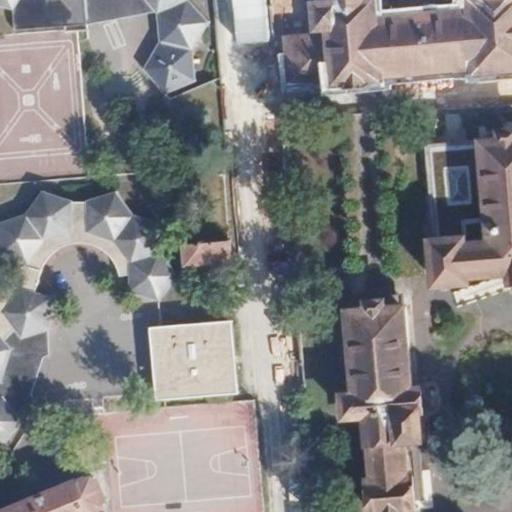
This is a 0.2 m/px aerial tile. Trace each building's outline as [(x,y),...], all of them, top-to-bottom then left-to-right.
[(0,0),(0,6),(12,9),(17,0),(78,0),(79,0),(137,0),(153,16),(179,5),(178,0),(0,0)] [(382,0),(320,0),(323,32),(296,34),(300,77),(344,74),(345,80),(393,76),(392,71),(474,64),(475,69),(486,68),(511,66),(511,0),(458,0),(383,6),(382,0)] [(496,128),(480,129),(489,228),(464,229),(463,225),(429,228),(433,278),(467,275),(467,270),(506,266),(508,279),(511,278),(511,119),(495,120),(496,128)] [(489,228),(480,129),(474,129),(449,131),(422,133),(429,228),(463,225),(464,229),(489,228)] [(0,283),(0,427),(15,409),(0,388),(0,356),(6,340),(0,333),(0,328),(13,319),(20,328),(46,321),(46,295),(28,289),(37,263),(54,249),(65,245),(77,245),(86,249),(95,254),(102,260),(106,269),(109,278),(122,277),(122,289),(149,298),(168,278),(149,254),(148,228),(121,220),(104,199),(81,204),(62,205),(39,197),(23,218),(0,224),(0,252),(22,260),(6,283),(0,283)] [(221,240),(177,244),(178,265),(222,261),(221,240)] [(356,396),(347,397),(350,421),(364,420),(370,480),(364,481),(367,511),(412,511),(410,478),(404,478),(401,442),(424,440),(419,392),(415,392),(406,300),(388,300),(386,297),(366,298),(367,304),(348,305),(356,396)] [(220,320),(152,326),(159,393),(228,387),(220,320)] [(95,481),(94,477),(7,511),(89,511),(105,505),(104,501),(109,500),(101,479),(95,481)] [(314,497),(314,498),(314,511),(354,511),(353,493),(314,497)]
